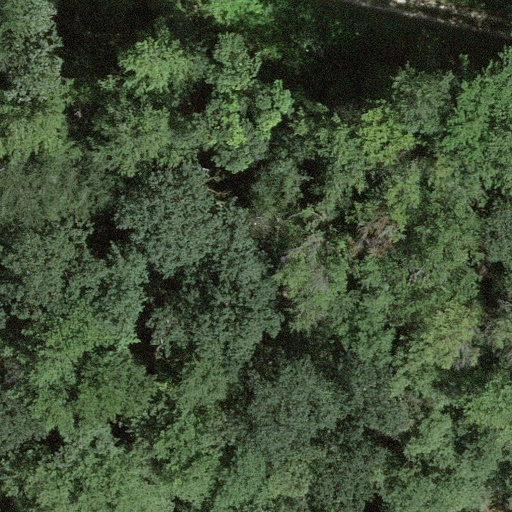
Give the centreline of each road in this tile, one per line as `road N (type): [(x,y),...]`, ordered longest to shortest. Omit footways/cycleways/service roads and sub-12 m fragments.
road 1 (track): [(511,191),(295,295),(0,406)]
road 2 (track): [(374,0),(511,28)]
